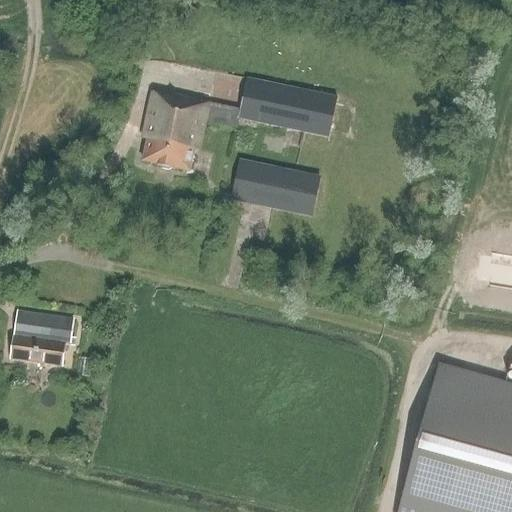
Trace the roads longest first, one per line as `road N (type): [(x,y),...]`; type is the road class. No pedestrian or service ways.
road 1 (track): [(431,346),(105,265)]
road 2 (track): [(0,165),(35,26)]
